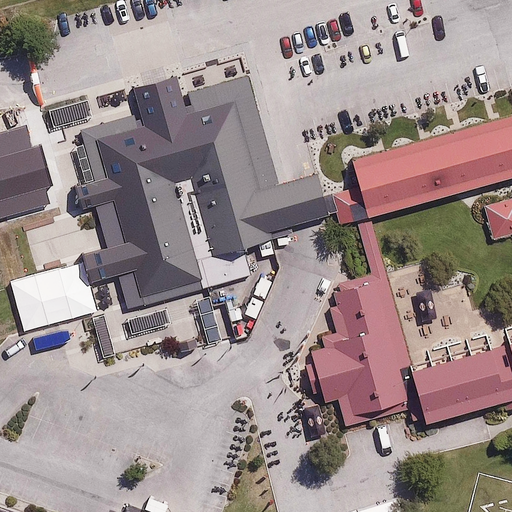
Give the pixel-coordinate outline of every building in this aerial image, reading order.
[(262,232),(290,223),(279,186),(253,194),(221,87),(63,135),(118,317),(195,294),(187,265),(265,242),(262,232)] [(511,113),(345,164),(362,220),(511,174),(511,113)] [(511,192),(484,200),(493,234),(511,229),(511,192)] [(338,430),(407,409),(368,279),(321,293),(336,342),(301,353),(316,404),(329,400),(338,430)] [(511,344),(406,377),(420,426),(511,397),(511,344)]
